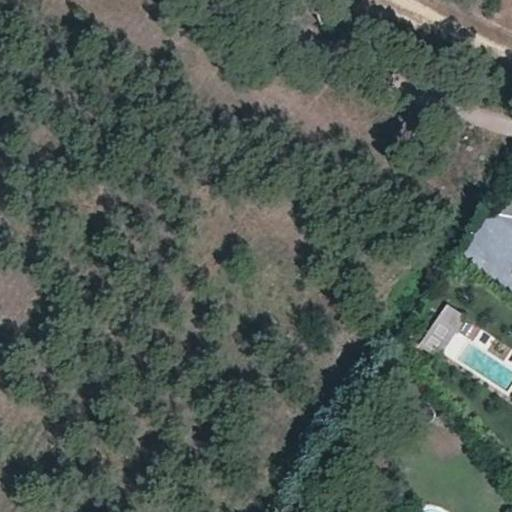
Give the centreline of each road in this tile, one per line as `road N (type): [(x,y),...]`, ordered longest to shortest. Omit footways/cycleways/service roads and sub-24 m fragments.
road 1 (track): [(511,125),(423,92),(244,0)]
road 2 (track): [(392,0),(511,55)]
